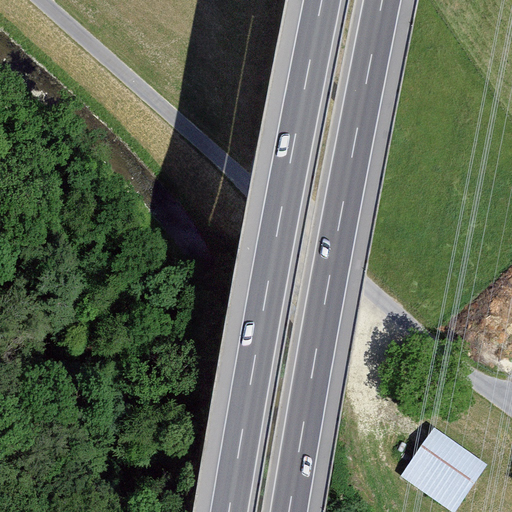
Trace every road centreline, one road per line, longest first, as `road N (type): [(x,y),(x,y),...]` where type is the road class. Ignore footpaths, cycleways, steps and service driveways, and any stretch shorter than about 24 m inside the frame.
road 1 (unclassified): [(41,0),(396,319),(511,409)]
road 2 (motorway): [(289,511),(382,0)]
road 3 (motorway): [(321,0),(229,511)]
